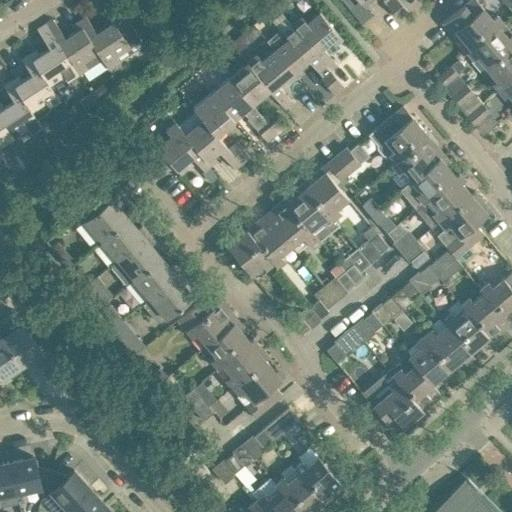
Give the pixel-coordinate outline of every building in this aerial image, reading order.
[(358,0),(349,8),(361,23),(372,15),(364,5),(365,4),(361,0),(368,0),(369,1),(369,0),(382,0),(398,17),(407,10),(398,0),(358,0)] [(502,21),(496,14),(491,17),(477,0),(468,0),(443,22),(451,33),(455,30),(460,35),(456,38),(467,51),(502,21)] [(511,0),(507,0),(503,4),(511,14),(511,13),(511,0)] [(115,54),(140,38),(121,8),(120,8),(132,27),(122,33),(110,15),(103,20),(106,25),(96,31),(86,16),(77,21),(101,57),(108,68),(119,61),(115,54)] [(292,24),(331,70),(337,64),(323,47),(337,35),(341,40),(342,39),(319,11),(307,22),(302,16),(292,24)] [(75,31),(65,37),(53,18),(46,23),(78,73),(101,57),(77,21),(72,25),(75,31)] [(486,67),(511,45),(511,32),(507,36),(499,26),(503,22),(502,21),(467,51),(473,58),(476,55),(486,67)] [(66,81),(78,73),(46,23),(37,28),(49,47),(33,58),(49,83),(62,74),(66,81)] [(287,38),(275,48),(294,71),(308,59),(323,76),(321,78),(336,95),(345,87),(331,70),(292,24),(282,33),(287,38)] [(498,89),(511,77),(511,45),(486,67),(496,79),(492,82),(498,89)] [(278,84),(294,71),(275,48),(262,59),(257,54),(247,62),(269,89),(284,108),(292,102),(278,84)] [(49,83),(33,58),(30,52),(21,58),(32,74),(15,84),(30,109),(43,100),(47,106),(59,99),(49,83)] [(435,78),(442,86),(465,66),(459,58),(435,78)] [(251,103),(269,89),(247,62),(229,77),(251,103)] [(269,125),(251,103),(229,77),(211,92),(234,118),(243,110),(248,117),(247,118),(267,141),(276,134),(269,125)] [(511,97),(511,77),(498,89),(504,96),(508,93),(511,97)] [(0,101),(0,117),(12,136),(22,151),(46,135),(40,125),(41,125),(30,109),(15,84),(12,79),(3,84),(14,100),(4,107),(0,101)] [(104,81),(90,90),(95,99),(110,90),(104,81)] [(451,96),(458,105),(473,91),(466,83),(451,96)] [(216,133),(234,118),(211,92),(193,107),(196,110),(216,133)] [(467,115),(474,123),(489,110),(482,102),(467,115)] [(392,164),(428,134),(403,105),(369,133),(377,143),(378,147),(383,153),(388,155),(389,154),(395,160),(391,163),(392,164)] [(228,148),(216,133),(196,110),(178,124),(208,159),(219,150),(235,169),(242,163),(228,148)] [(0,117),(0,153),(3,151),(0,146),(0,143),(12,136),(0,117)] [(286,126),(278,117),(269,125),(276,134),(286,126)] [(182,164),(192,156),(204,170),(209,166),(212,164),(208,159),(178,124),(176,121),(165,129),(170,135),(157,146),(180,174),(181,173),(177,168),(182,164)] [(412,179),(440,156),(435,150),(439,147),(428,134),(392,164),(394,167),(398,171),(403,168),(412,179)] [(250,156),(237,140),(228,148),(242,163),(250,156)] [(360,162),(349,150),(346,146),(337,154),(350,170),(360,162)] [(341,179),(350,170),(337,154),(327,162),(341,179)] [(412,179),(399,189),(416,208),(423,202),(459,171),(455,174),(440,156),(412,179)] [(307,185),(334,217),(342,210),(337,205),(348,196),(323,165),(315,172),(318,176),(307,185)] [(218,177),(209,166),(204,170),(202,171),(211,182),(218,177)] [(14,169),(4,175),(9,183),(19,177),(18,176),(14,169)] [(423,202),(416,208),(431,226),(438,220),(470,193),(461,182),(465,179),(459,171),(423,202)] [(306,186),(303,182),(285,197),(310,227),(321,239),(324,237),(323,236),(338,223),(339,224),(334,217),(307,185),(306,186)] [(41,202),(49,196),(42,188),(34,194),(41,202)] [(101,238),(128,216),(118,205),(123,202),(115,193),(97,208),(92,202),(79,213),(85,219),(101,238)] [(455,256),(483,232),(475,222),(487,213),(470,193),(438,220),(445,228),(450,224),(458,235),(446,245),(448,248),(455,256)] [(321,239),(310,227),(285,197),(271,208),(274,212),(267,218),(289,244),(290,243),(296,250),(307,240),(313,246),(321,239)] [(370,214),(379,206),(371,197),(362,204),(370,214)] [(378,223),(380,222),(386,216),(379,206),(370,214),(378,223)] [(118,258),(149,233),(141,224),(137,228),(128,216),(101,238),(118,258)] [(289,244),(267,218),(263,222),(260,218),(246,229),(276,265),(284,258),(279,252),(289,244)] [(387,232),(394,240),(406,230),(399,221),(387,232)] [(276,265),(246,229),(223,248),(224,249),(228,246),(250,272),(261,263),(265,268),(272,262),(276,265)] [(149,233),(118,258),(110,265),(126,285),(134,278),(160,255),(151,244),(155,241),(149,233)] [(381,254),(380,252),(388,245),(377,233),(369,240),(368,239),(359,246),(372,261),(381,254)] [(58,241),(51,247),(67,266),(74,261),(58,241)] [(359,271),(372,261),(359,246),(340,261),(356,281),(363,275),(359,271)] [(439,276),(438,277),(442,281),(443,281),(447,278),(462,265),(455,256),(448,248),(428,264),(439,276)] [(410,260),(416,266),(429,256),(423,249),(410,260)] [(150,297),(181,272),(174,263),(170,267),(160,255),(134,278),(150,297)] [(346,289),(356,281),(340,261),(337,263),(343,271),(336,277),(346,289)] [(430,283),(438,277),(439,276),(428,264),(420,271),(430,283)] [(84,286),(91,280),(78,265),(71,271),(84,286)] [(480,287),(510,324),(511,321),(511,268),(492,286),(488,281),(480,287)] [(0,273),(0,272),(0,293),(3,297),(12,291),(4,279),(0,273)] [(162,321),(193,295),(183,283),(188,280),(181,272),(150,297),(143,304),(156,320),(162,321)] [(84,286),(96,301),(99,304),(112,294),(97,275),(91,280),(84,286)] [(410,280),(401,287),(411,299),(420,292),(410,280)] [(509,324),(510,324),(480,287),(479,288),(483,293),(472,302),(468,297),(461,303),(491,339),(504,328),(501,325),(506,320),(509,324)] [(372,311),(382,323),(401,307),(391,295),(382,302),(379,303),(371,309),(372,311)] [(206,345),(235,322),(229,315),(233,312),(222,299),(210,308),(202,298),(178,318),(192,335),(196,333),(206,345)] [(329,310),(327,308),(318,298),(310,305),(320,318),(329,310)] [(484,345),(491,339),(461,303),(460,304),(464,309),(454,317),(450,313),(442,319),(472,355),(473,355),(469,351),(481,341),(484,345)] [(116,324),(122,319),(111,304),(104,310),(116,324)] [(374,330),(382,323),(372,311),(363,318),(374,330)] [(45,355),(23,322),(19,317),(16,315),(12,314),(8,315),(0,319),(0,334),(1,336),(20,365),(32,357),(35,361),(45,355)] [(301,333),(309,326),(299,314),(291,321),(301,333)] [(133,355),(145,345),(122,319),(116,324),(111,328),(133,355)] [(465,361),(472,355),(442,319),(441,320),(445,324),(434,334),(430,329),(423,335),(450,367),(462,357),(465,361)] [(220,362),(249,339),(235,322),(206,345),(214,355),(210,359),(216,366),(220,362)] [(432,382),(450,367),(423,335),(415,342),(419,346),(408,355),(414,363),(441,394),(441,393),(432,382)] [(8,373),(20,365),(1,336),(0,336),(0,381),(1,383),(11,377),(8,373)] [(232,386),(265,359),(255,347),(259,344),(253,336),(249,339),(220,362),(230,374),(225,378),(232,386)] [(326,349),(336,361),(345,354),(335,342),(326,349)] [(265,359),(232,386),(239,394),(238,395),(255,417),(282,393),(274,384),(281,378),(265,359)] [(422,410),(441,394),(414,363),(404,371),(401,366),(392,373),(395,378),(422,410)] [(157,385),(168,376),(160,366),(149,375),(157,385)] [(191,404),(183,395),(168,376),(157,385),(180,413),(191,404)] [(395,432),(422,410),(395,378),(387,384),(391,389),(373,404),(385,419),(393,412),(403,424),(394,431),(395,432)] [(203,420),(213,411),(193,387),(183,395),(191,404),(203,420)] [(273,441),(299,418),(288,406),(263,428),(273,441)] [(265,448),(273,441),(263,428),(254,436),(265,448)] [(192,450),(177,462),(193,483),(209,470),(201,460),(208,455),(199,444),(192,450)] [(233,452),(224,459),(235,472),(243,465),(233,452)] [(10,460),(16,490),(39,485),(33,455),(10,460)] [(294,466),(298,471),(324,503),(337,492),(334,488),(344,480),(338,473),(334,476),(317,456),(306,465),(301,460),(294,466)] [(0,462),(0,493),(16,490),(10,460),(0,462)] [(51,489),(67,507),(89,486),(73,469),(51,489)] [(317,508),(324,503),(298,471),(287,481),(283,476),(275,482),(279,487),(300,511),(305,511),(314,505),(317,508)] [(494,511),(462,480),(430,511),(494,511)] [(89,486),(67,507),(60,511),(94,511),(104,503),(89,486)] [(263,492),(256,498),(267,511),(300,511),(279,487),(267,497),(263,492)] [(267,511),(256,498),(248,504),(253,509),(249,511),(267,511)] [(112,511),(104,503),(94,511),(112,511)]
